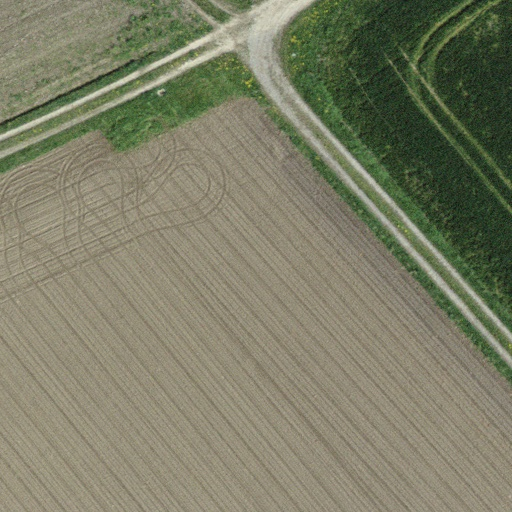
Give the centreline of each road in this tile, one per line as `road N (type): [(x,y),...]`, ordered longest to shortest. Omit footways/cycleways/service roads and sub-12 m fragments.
road 1 (track): [(511,350),(286,100),(249,21)]
road 2 (track): [(0,145),(115,94),(286,0)]
